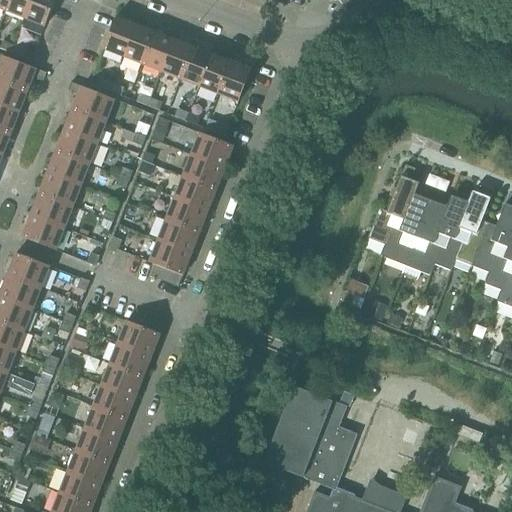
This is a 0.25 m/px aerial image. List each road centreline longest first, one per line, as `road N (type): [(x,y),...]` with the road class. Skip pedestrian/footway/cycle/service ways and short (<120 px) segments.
road 1 (residential): [(202,315),(303,44)]
road 2 (unclassified): [(511,42),(434,11),(398,9),(303,44)]
road 3 (residential): [(126,511),(202,315)]
road 4 (unclassified): [(303,44),(189,0)]
